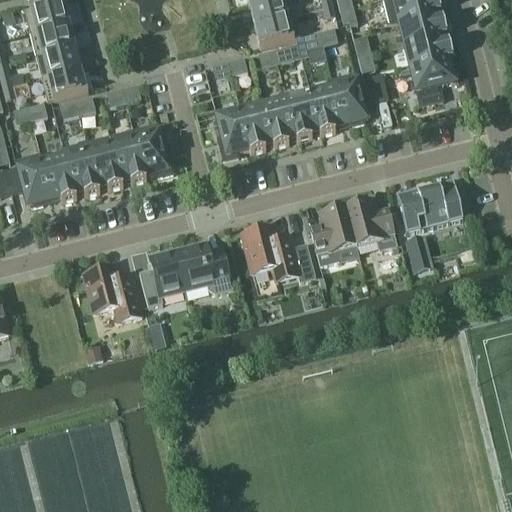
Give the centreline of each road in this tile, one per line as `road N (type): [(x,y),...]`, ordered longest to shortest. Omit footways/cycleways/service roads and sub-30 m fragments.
road 1 (residential): [(209,216),(499,142)]
road 2 (residential): [(0,270),(209,216)]
road 3 (residential): [(209,216),(173,70)]
road 4 (residential): [(499,142),(463,0)]
